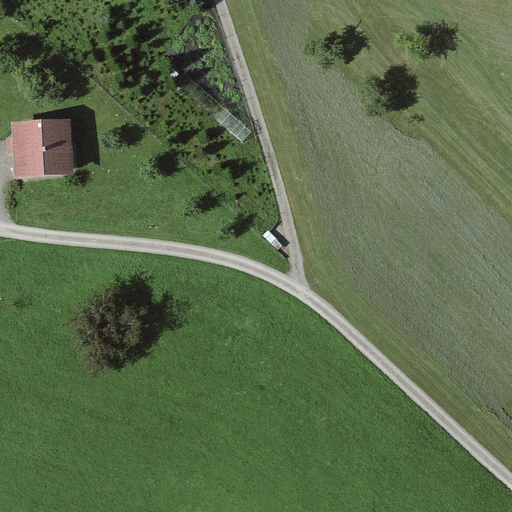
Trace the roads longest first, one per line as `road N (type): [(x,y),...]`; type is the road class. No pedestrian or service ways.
road 1 (track): [(511,475),(300,280),(196,251),(0,224)]
road 2 (track): [(300,280),(220,0)]
